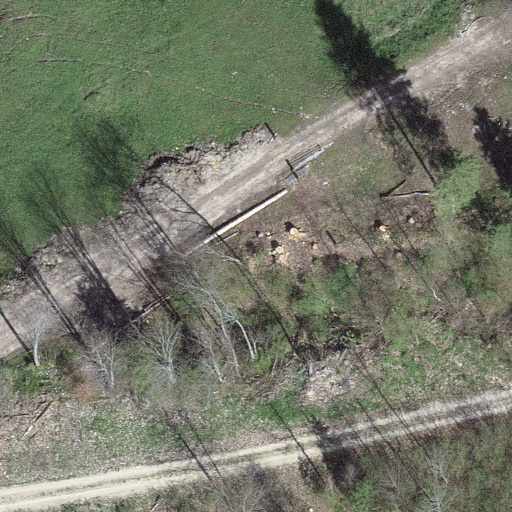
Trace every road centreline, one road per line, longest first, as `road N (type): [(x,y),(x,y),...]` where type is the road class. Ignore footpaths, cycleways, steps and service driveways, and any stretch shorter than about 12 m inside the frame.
road 1 (track): [(511,8),(0,337)]
road 2 (track): [(511,403),(134,485),(0,503)]
